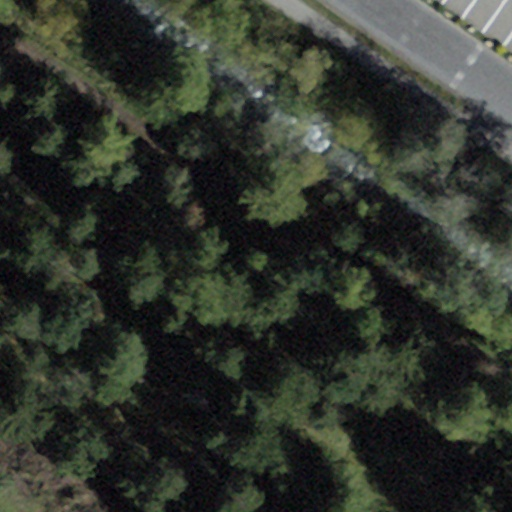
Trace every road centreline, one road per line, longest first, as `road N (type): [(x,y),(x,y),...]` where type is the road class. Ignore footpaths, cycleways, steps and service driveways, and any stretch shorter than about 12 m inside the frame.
road 1 (track): [(0,35),(511,383)]
road 2 (unclassified): [(379,0),(511,93)]
